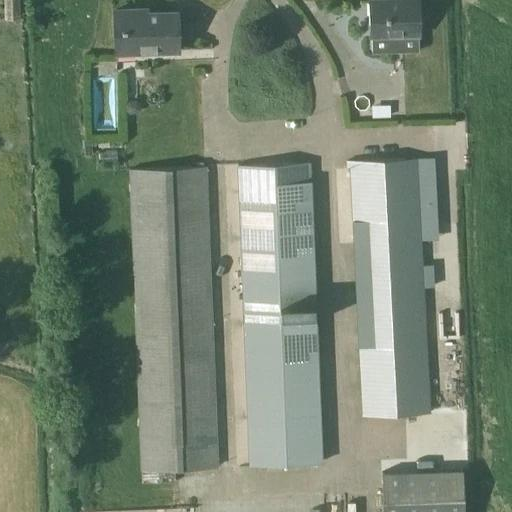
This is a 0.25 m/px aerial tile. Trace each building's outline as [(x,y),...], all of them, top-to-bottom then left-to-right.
[(5,0),(6,19),(19,19),(18,0),(5,0)] [(416,2),(370,3),(371,51),(417,51),(416,2)] [(146,14),(146,11),(115,12),(117,53),(178,51),(176,13),(146,14)] [(364,104),(365,117),(384,116),(384,104),(364,104)] [(415,138),(443,133),(440,116),(398,123),(400,136),(414,134),(415,138)] [(421,266),(420,238),(438,237),(435,159),(349,164),(361,414),(428,411),(422,285),(433,285),(432,265),(421,266)] [(249,463),(320,460),(311,164),(239,167),(249,463)] [(143,484),(157,483),(156,469),(216,466),(204,168),(131,171),(143,484)] [(386,511),(463,511),(462,469),(386,471),(386,511)]
